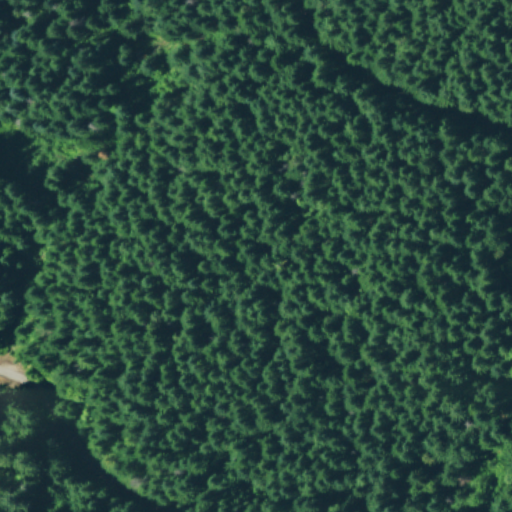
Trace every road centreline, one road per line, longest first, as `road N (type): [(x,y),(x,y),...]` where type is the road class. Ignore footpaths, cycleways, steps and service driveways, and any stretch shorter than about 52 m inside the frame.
road 1 (track): [(511,131),(414,97),(353,64),(320,40),(300,0)]
road 2 (track): [(0,372),(26,384),(98,474),(164,511)]
